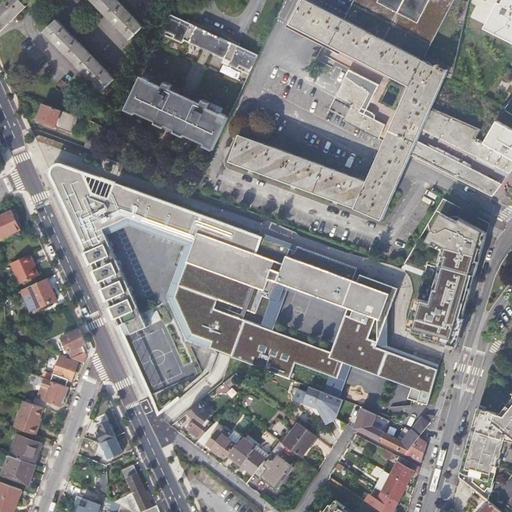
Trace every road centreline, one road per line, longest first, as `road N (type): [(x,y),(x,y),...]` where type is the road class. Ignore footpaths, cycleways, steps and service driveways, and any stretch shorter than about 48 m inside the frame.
road 1 (residential): [(250,95),(217,168),(391,235),(425,175)]
road 2 (residential): [(511,238),(496,258),(423,511)]
road 3 (residential): [(431,511),(490,321),(511,289)]
road 4 (tertiary): [(30,174),(108,353)]
road 5 (residential): [(250,95),(425,175)]
road 6 (unclassified): [(45,511),(108,353)]
road 7 (residential): [(274,511),(139,420)]
